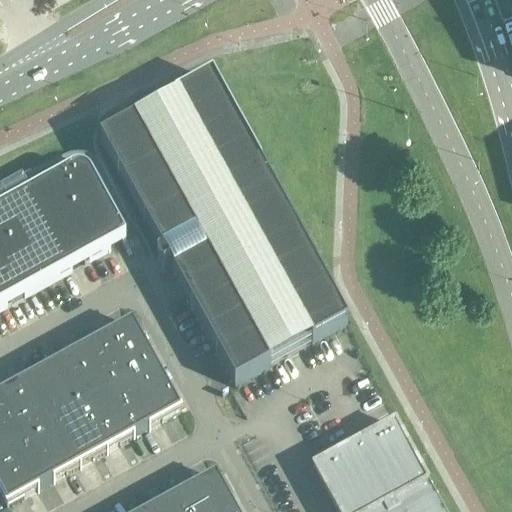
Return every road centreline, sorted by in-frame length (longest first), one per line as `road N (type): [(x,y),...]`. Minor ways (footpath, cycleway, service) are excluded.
road 1 (secondary): [(373,0),(461,168),(511,298)]
road 2 (unclassified): [(218,439),(133,287),(0,360)]
road 3 (tertiary): [(0,94),(177,0)]
road 4 (unclassified): [(89,511),(218,439)]
road 5 (tertiary): [(109,0),(0,64)]
